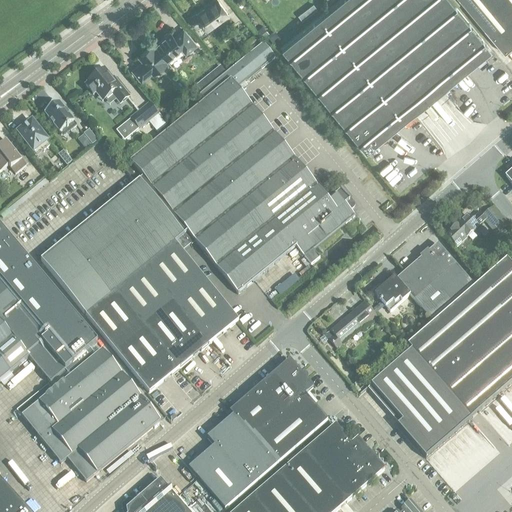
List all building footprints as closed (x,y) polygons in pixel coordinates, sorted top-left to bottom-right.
[(342,0),(282,49),(366,152),(491,51),(449,0),(342,0)] [(511,46),(511,19),(496,0),(460,0),(504,53),(511,46)] [(511,0),(496,0),(511,19),(511,0)] [(202,23),(207,31),(228,15),(217,1),(205,10),(203,8),(190,18),(197,27),(202,23)] [(251,22),(255,27),(259,25),(260,24),(255,19),(251,22)] [(270,33),(264,26),(257,31),(263,38),(270,33)] [(273,47),(282,39),(274,30),(265,37),(273,47)] [(170,33),(154,46),(154,47),(165,60),(166,60),(182,47),(186,53),(195,45),(183,31),(174,38),(170,33)] [(263,44),(235,67),(247,82),(275,59),(263,44)] [(154,47),(154,46),(153,45),(139,56),(144,62),(133,70),(141,81),(152,72),(153,73),(167,62),(166,60),(165,60),(154,47)] [(134,186),(179,240),(186,249),(191,245),(191,246),(195,243),(238,296),(296,248),(311,267),(320,260),(313,251),(355,217),(350,212),(346,205),(350,202),(349,200),(341,191),(328,201),(238,89),(247,82),(235,67),(200,96),(205,102),(130,163),(130,164),(123,170),(135,185),(134,186)] [(112,94),(120,104),(129,97),(113,79),(111,81),(103,71),(87,84),(88,84),(85,87),(93,96),(98,92),(104,100),(112,94)] [(71,132),(77,127),(74,123),(74,122),(74,123),(59,104),(59,103),(56,105),(54,104),(46,110),(47,112),(44,115),(45,115),(60,134),(61,133),(66,129),(67,130),(69,129),(71,132)] [(116,131),(124,141),(157,112),(149,103),(116,131)] [(164,118),(168,123),(173,118),(169,114),(164,118)] [(45,153),(51,148),(32,124),(29,126),(28,124),(19,131),(20,133),(18,135),(33,155),(41,149),(45,153)] [(82,133),(91,144),(96,139),(87,128),(82,133)] [(15,175),(26,167),(6,142),(0,146),(0,173),(8,167),(10,170),(11,170),(15,175)] [(56,155),(65,166),(70,161),(62,150),(56,155)] [(84,316),(115,291),(179,240),(134,186),(40,262),(84,316)] [(349,199),(349,200),(350,202),(346,205),(350,212),(353,209),(354,209),(354,208),(355,207),(355,206),(355,205),(354,205),(354,204),(349,199)] [(484,222),(496,236),(501,232),(509,225),(494,208),(474,224),(466,216),(445,236),(454,245),(459,241),(461,244),(479,228),(478,227),(484,222)] [(0,511),(52,511),(68,498),(67,497),(67,498),(51,480),(46,485),(38,476),(43,472),(19,445),(14,449),(6,441),(11,436),(2,427),(0,428),(0,381),(7,375),(0,365),(0,359),(3,357),(0,353),(0,348),(19,333),(0,310),(0,292),(28,326),(58,301),(0,230),(0,511)] [(179,240),(115,291),(143,326),(172,302),(208,346),(238,322),(181,252),(186,249),(179,240)] [(438,246),(397,281),(397,282),(409,297),(431,322),(472,286),(438,246)] [(511,267),(507,262),(511,257),(408,347),(472,421),(511,386),(511,267)] [(390,314),(409,297),(397,282),(397,281),(395,279),(375,296),(390,314)] [(115,291),(84,316),(148,394),(179,370),(143,326),(115,291)] [(172,302),(143,326),(179,370),(208,346),(172,302)] [(366,304),(331,333),(334,336),(329,341),(337,350),(343,346),(341,344),(360,328),(362,330),(377,317),(366,304)] [(159,423),(96,346),(64,372),(70,378),(21,418),(60,465),(67,460),(85,483),(159,423)] [(382,375),(417,415),(440,394),(441,394),(407,354),(382,375)] [(230,414),(233,418),(276,467),(327,423),(305,397),(313,389),(290,362),(230,414)] [(440,394),(417,415),(401,429),(435,467),(458,447),(469,460),(470,459),(472,462),(489,446),(486,443),(485,445),(440,394)] [(276,467),(233,418),(207,440),(215,448),(189,471),(224,511),(276,467)] [(236,511),(337,511),(384,472),(358,442),(352,447),(335,427),(236,511)] [(186,511),(171,494),(170,490),(167,489),(159,480),(133,504),(124,506),(125,511),(186,511)] [(419,511),(411,502),(401,511),(419,511)]
